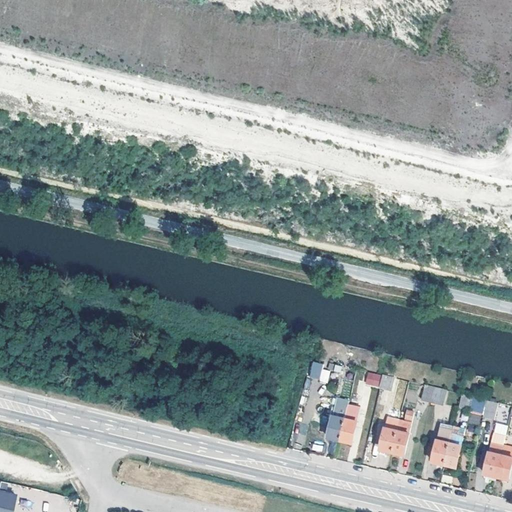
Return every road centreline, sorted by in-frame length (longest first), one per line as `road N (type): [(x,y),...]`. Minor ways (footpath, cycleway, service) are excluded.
road 1 (unclassified): [(511,308),(0,186)]
road 2 (secondary): [(451,511),(95,427)]
